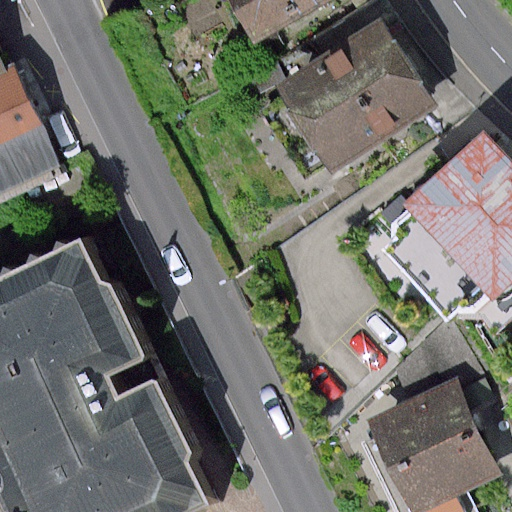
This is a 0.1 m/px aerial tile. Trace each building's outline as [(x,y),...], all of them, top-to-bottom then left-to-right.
[(225,0),(253,48),(337,0),(225,0)] [(385,17),(279,82),(333,170),(439,104),(385,17)] [(0,47),(0,79),(9,77),(0,47)] [(20,73),(0,82),(0,190),(61,162),(20,73)] [(511,168),(481,138),(398,220),(485,309),(511,283),(511,168)] [(78,241),(0,278),(0,464),(24,511),(219,511),(223,510),(155,381),(124,397),(112,375),(149,356),(112,285),(97,281),(78,241)] [(458,361),(355,405),(401,511),(474,511),(467,494),(508,476),(458,361)]
